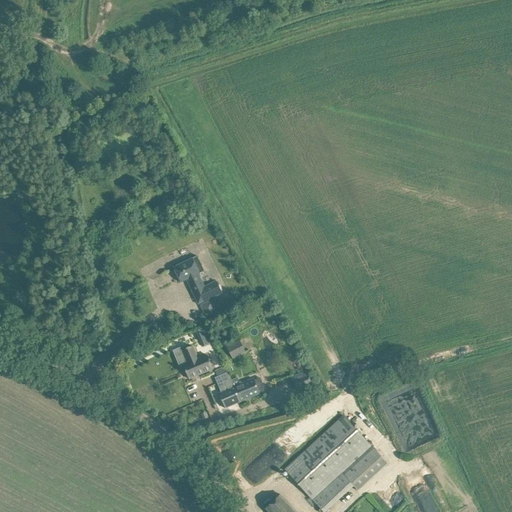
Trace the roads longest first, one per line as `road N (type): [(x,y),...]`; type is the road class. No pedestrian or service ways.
road 1 (track): [(432,0),(332,19),(109,92),(86,84),(31,26)]
road 2 (unclassified): [(235,511),(121,405),(0,339)]
